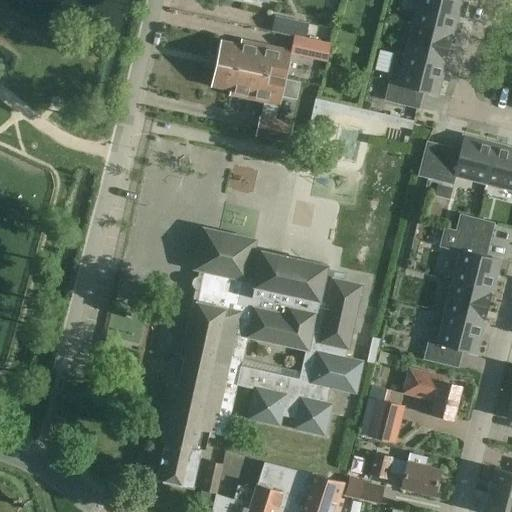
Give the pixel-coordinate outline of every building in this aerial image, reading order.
[(419,0),(414,23),(453,33),(461,1),(456,0),(419,0)] [(295,36),(305,38),(308,23),(275,16),(271,31),(295,36)] [(414,23),(406,54),(445,64),(453,33),(414,23)] [(291,53),(326,61),(330,43),(305,38),(295,36),(291,53)] [(217,63),(284,78),(290,51),(242,40),(241,45),(222,41),(217,63)] [(385,100),(418,108),(422,92),(437,96),(445,64),(406,54),(398,85),(390,83),(385,100)] [(265,102),(261,116),(275,119),(284,78),(217,63),(212,86),(231,90),(230,95),(265,102)] [(275,119),(261,116),(260,115),(255,136),(288,143),(293,123),(275,119)] [(419,175),(453,184),(455,175),(485,183),(495,144),(463,136),(460,151),(427,142),(419,175)] [(511,148),(495,144),(485,183),(511,189),(511,148)] [(453,282),(492,291),(500,260),(485,256),(493,223),(461,215),(456,231),(445,229),(441,246),(461,251),(460,255),(453,282)] [(162,442),(165,442),(157,479),(193,487),(201,449),(206,450),(209,436),(215,438),(215,434),(226,437),(238,384),(255,388),(248,418),(280,425),(282,415),(295,418),(293,428),(325,435),(332,404),(326,402),(329,387),(356,393),(363,361),(345,357),(347,349),(348,349),(355,316),(362,284),(326,276),(328,266),(263,252),(255,290),(242,287),(243,280),(247,281),(256,240),(203,228),(194,269),(203,271),(196,302),(193,301),(189,316),(180,359),(184,360),(178,383),(175,383),(162,442)] [(453,282),(445,313),(484,322),(492,291),(453,282)] [(425,359),(458,367),(462,351),(476,354),(484,322),(445,313),(438,343),(429,341),(425,359)] [(431,414),(453,420),(462,386),(443,382),(444,376),(408,367),(402,393),(435,401),(431,414)] [(376,399),(367,436),(395,443),(404,406),(376,399)] [(401,487),(435,495),(441,469),(426,466),(428,457),(410,453),(408,461),(407,461),(407,462),(392,459),(393,457),(375,452),(370,474),(387,479),(389,472),(404,476),(401,487)] [(207,460),(201,490),(217,494),(223,463),(207,460)] [(340,511),(344,498),(341,497),(345,483),(314,474),(264,462),(258,484),(257,483),(255,490),(238,485),(234,499),(217,494),(211,511),(340,511)] [(511,472),(494,468),(489,491),(511,496),(511,472)] [(384,486),(349,478),(345,495),(380,504),(384,486)] [(511,511),(511,496),(489,491),(483,511),(511,511)] [(358,511),(360,502),(344,498),(340,511),(358,511)]
